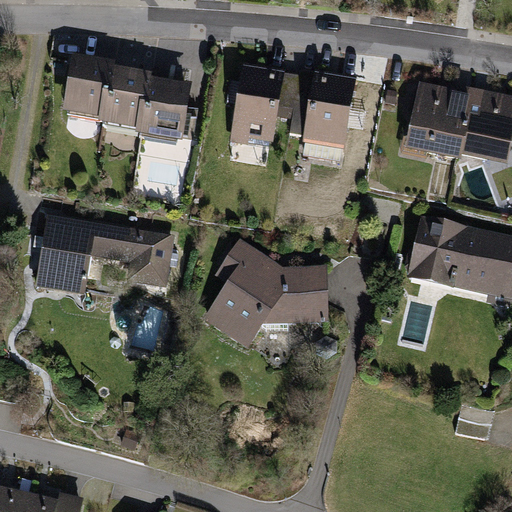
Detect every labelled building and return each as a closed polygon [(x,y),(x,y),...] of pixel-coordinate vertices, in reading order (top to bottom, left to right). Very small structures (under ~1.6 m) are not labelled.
[(102,121),(111,69),(112,64),(74,57),(64,115),(102,121)] [(288,73),(245,65),(232,144),(249,147),(250,141),(275,145),(280,119),(287,76),(288,73)] [(154,76),(111,69),(102,121),(101,126),(138,132),(137,137),(144,138),(153,81),(154,76)] [(359,80),(318,72),(317,76),(307,139),(305,144),(346,151),(359,80)] [(302,73),(301,78),(293,121),(291,136),(307,139),(317,76),(302,73)] [(301,78),(287,76),(280,119),(293,121),(301,78)] [(195,87),(153,81),(144,138),(184,144),(184,138),(200,141),(204,111),(191,109),(195,87)] [(467,91),(466,95),(419,85),(404,153),(455,164),(471,92),(467,91)] [(398,94),(388,92),(385,104),(395,106),(398,94)] [(511,140),(511,100),(471,92),(455,164),(462,165),(463,159),(506,168),(511,140)] [(359,215),(349,259),(379,266),(389,222),(359,215)] [(176,238),(49,218),(37,291),(88,300),(94,259),(132,265),(129,283),(167,290),(176,238)] [(511,305),(511,240),(421,220),(408,281),(488,298),(487,305),(511,310),(511,305)] [(283,270),(242,242),(216,279),(230,287),(205,323),(249,350),(267,326),(329,324),(330,269),(283,270)] [(0,377),(0,401),(14,405),(19,382),(0,377)] [(135,404),(125,404),(124,413),(134,414),(135,404)] [(462,406),(459,420),(491,427),(495,413),(462,406)] [(459,420),(455,435),(488,442),(491,427),(459,420)] [(143,435),(128,431),(122,449),(136,454),(143,435)] [(0,511),(29,511),(32,498),(0,490),(0,511)] [(60,504),(32,498),(29,511),(83,511),(85,502),(62,497),(60,504)]
